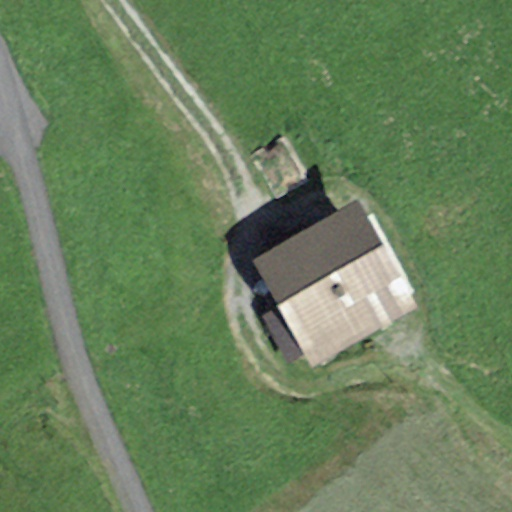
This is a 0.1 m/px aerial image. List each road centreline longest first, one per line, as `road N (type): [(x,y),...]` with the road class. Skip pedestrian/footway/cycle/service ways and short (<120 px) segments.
road 1 (track): [(511,457),(430,391),(319,402),(270,386),(241,332),(236,203),(175,91),(110,0)]
road 2 (track): [(135,511),(87,392),(0,93)]
